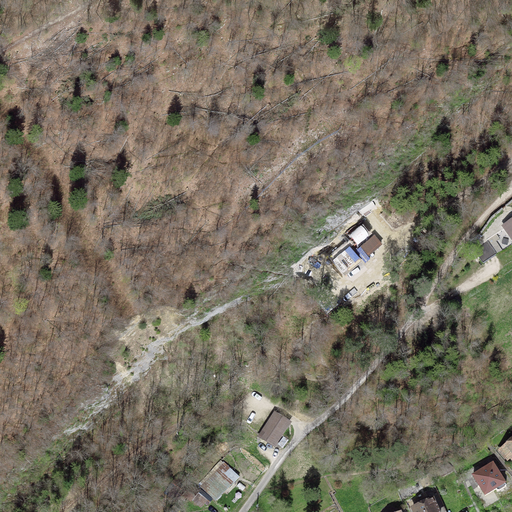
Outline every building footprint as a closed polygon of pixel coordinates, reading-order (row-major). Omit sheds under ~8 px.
[(368,255),(381,244),(374,236),(361,247),(368,255)] [(487,239),(473,249),(482,262),(496,253),(487,239)] [(357,250),(344,261),(362,283),(376,272),(372,268),(376,265),(368,255),(364,258),(357,250)] [(273,446),(288,422),(275,414),(260,437),(273,446)] [(511,441),(501,451),(509,460),(511,458),(511,441)] [(473,476),(485,496),(496,489),(497,491),(506,487),(493,464),(473,476)] [(436,511),(432,500),(430,501),(428,498),(419,502),(420,505),(413,508),(414,511),(436,511)]
